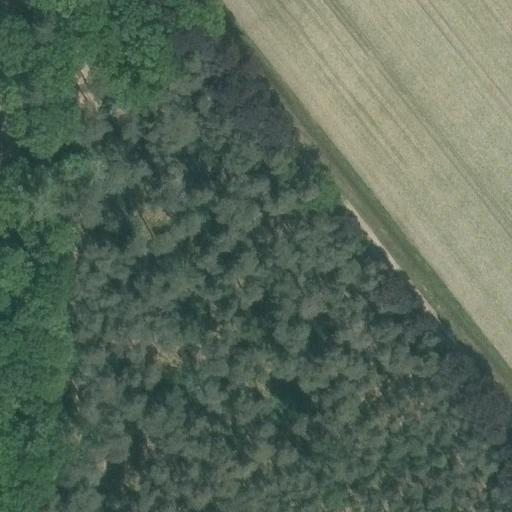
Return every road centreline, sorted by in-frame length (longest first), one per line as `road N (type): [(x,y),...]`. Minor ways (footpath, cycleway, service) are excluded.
road 1 (track): [(511,422),(447,341),(158,511)]
road 2 (track): [(185,0),(447,341)]
